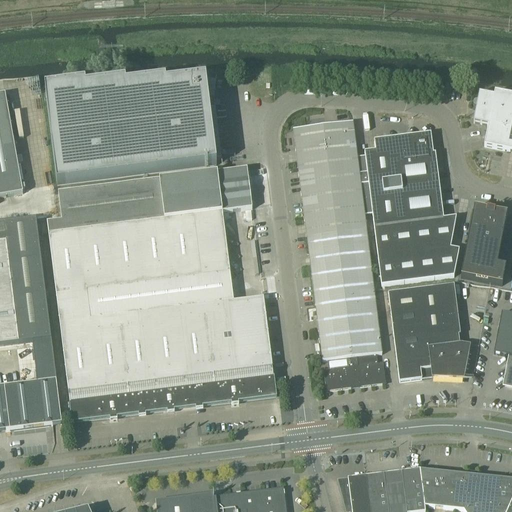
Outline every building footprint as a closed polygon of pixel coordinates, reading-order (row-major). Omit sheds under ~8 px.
[(85,86),(45,91),(57,187),(216,167),(216,161),(221,161),(221,162),(222,162),(215,110),(214,110),(209,111),(208,100),(214,101),(216,83),(206,82),(206,81),(166,86),(166,83),(126,88),(126,85),(86,90),(85,86)] [(484,148),(511,153),(511,97),(494,94),(494,99),(479,96),(477,104),(476,104),(474,104),(473,105),(473,107),(473,109),(474,110),(476,110),(473,124),(488,127),(484,148)] [(0,199),(23,195),(13,141),(7,105),(5,96),(0,97),(0,199)] [(310,130),(293,132),(306,240),(366,233),(364,217),(372,216),(368,186),(360,187),(357,160),(354,139),(353,125),(352,125),(347,126),(310,130)] [(365,159),(357,160),(360,187),(368,186),(372,216),(381,288),(454,279),(456,269),(459,252),(451,250),(450,250),(456,219),(445,221),(443,221),(435,156),(432,156),(430,136),(417,138),(417,139),(409,140),(409,138),(374,143),(375,153),(374,153),(366,154),(364,154),(365,159)] [(62,223),(48,225),(49,237),(57,306),(70,405),(69,405),(72,426),(110,421),(110,423),(117,422),(117,420),(138,418),(139,420),(146,419),(145,417),(167,414),(167,416),(174,415),(174,413),(195,410),(196,412),(203,411),(203,410),(231,406),(231,408),(239,407),(238,405),(276,400),(274,380),(273,380),(263,301),(260,301),(259,301),(233,304),(222,215),(252,211),(247,172),(247,171),(59,195),(62,223)] [(498,257),(496,256),(502,226),(504,226),(506,217),(475,211),(462,280),(501,288),(505,268),(496,266),(498,257)] [(0,348),(32,345),(37,385),(0,389),(0,434),(61,426),(56,383),(36,222),(0,226),(0,348)] [(366,233),(306,240),(322,364),(327,363),(328,372),(323,373),(326,394),(385,386),(383,366),(377,367),(376,359),(382,358),(366,233)] [(388,295),(399,384),(432,380),(464,382),(470,348),(459,345),(458,337),(460,337),(454,287),(388,295)] [(505,387),(511,388),(511,317),(501,315),(493,356),(501,358),(510,359),(505,387)] [(424,511),(419,472),(402,475),(406,511),(424,511)] [(450,511),(507,511),(511,503),(511,482),(475,478),(475,479),(468,478),(419,472),(424,511),(425,509),(450,511)] [(406,511),(402,475),(384,477),(388,511),(406,511)] [(388,511),(384,477),(366,479),(369,511),(388,511)] [(369,511),(366,479),(338,483),(345,511),(369,511)] [(157,505),(158,511),(285,511),(283,490),(223,498),(221,498),(220,499),(213,494),(212,494),(208,499),(157,505)]
